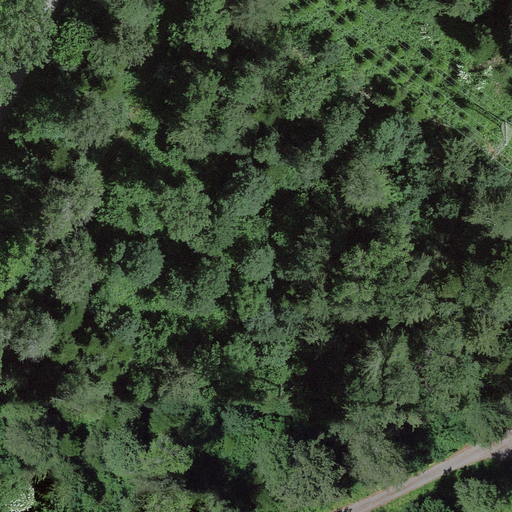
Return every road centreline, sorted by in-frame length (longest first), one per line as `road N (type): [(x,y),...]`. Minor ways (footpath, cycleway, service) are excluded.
road 1 (track): [(0,267),(42,244),(107,156),(169,0)]
road 2 (track): [(348,511),(511,434)]
road 3 (track): [(58,0),(0,120)]
